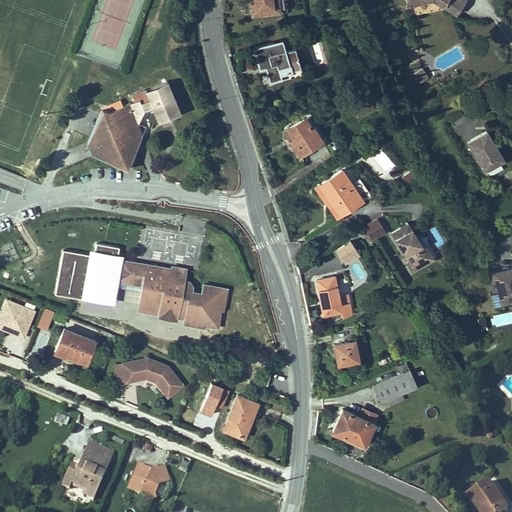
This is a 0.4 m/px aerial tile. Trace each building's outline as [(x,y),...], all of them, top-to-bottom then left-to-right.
[(255,18),(280,14),(277,0),(249,0),(250,6),(253,5),(255,18)] [(406,0),(408,6),(433,1),(445,8),(449,0),(406,0)] [(467,0),(466,0),(449,0),(445,8),(457,16),(467,0)] [(282,76),(301,71),(296,49),(285,52),(282,41),(254,48),(259,71),(267,69),(270,83),(283,80),(282,76)] [(421,70),(412,76),(418,85),(427,79),(421,70)] [(91,157),(125,173),(135,151),(130,140),(140,136),(137,127),(143,112),(152,109),(156,120),(179,111),(168,83),(145,92),(149,101),(140,104),(138,101),(108,113),(101,109),(85,143),(91,157)] [(179,111),(156,120),(158,124),(181,115),(179,111)] [(299,158),(322,144),(314,129),(312,131),(305,119),(287,129),(293,140),(289,143),(299,158)] [(283,132),(289,143),(293,140),(287,129),(283,132)] [(486,132),(468,143),(485,172),(503,162),(486,132)] [(130,140),(135,151),(141,137),(140,136),(130,140)] [(384,172),(395,164),(382,147),(371,156),(384,172)] [(420,174),(415,168),(402,178),(407,185),(420,174)] [(341,216),(364,200),(342,169),(314,188),(326,205),(331,201),(341,216)] [(331,201),(326,205),(336,219),(341,216),(331,201)] [(375,220),(364,227),(373,242),(384,235),(375,220)] [(123,242),(139,245),(142,227),(126,224),(123,242)] [(421,247),(406,224),(390,235),(406,258),(407,258),(409,261),(408,262),(406,264),(412,273),(432,259),(424,246),(421,247)] [(166,250),(170,230),(154,227),(150,247),(166,250)] [(71,295),(91,241),(63,231),(44,285),(71,295)] [(351,241),(335,250),(345,266),(361,257),(351,241)] [(171,271),(171,268),(120,259),(119,270),(123,271),(128,279),(128,281),(149,285),(147,291),(141,290),(139,304),(142,309),(157,311),(160,309),(161,304),(179,307),(177,318),(186,319),(189,323),(204,326),(208,323),(222,325),(224,310),(227,292),(226,291),(226,290),(225,288),(207,285),(205,295),(195,293),(196,286),(193,283),(186,282),(187,276),(185,273),(171,271)] [(172,265),(171,268),(171,271),(185,273),(187,276),(188,268),(172,265)] [(117,280),(128,281),(128,279),(123,271),(119,270),(117,280)] [(511,303),(511,270),(494,275),(502,306),(511,303)] [(334,276),(315,279),(322,317),(341,314),(342,317),(351,315),(347,293),(338,295),(334,276)] [(35,311),(6,299),(0,313),(0,330),(24,340),(35,311)] [(221,329),(222,325),(208,323),(204,326),(189,323),(186,319),(177,318),(179,307),(161,304),(160,309),(157,311),(142,309),(139,304),(138,312),(159,315),(159,318),(185,322),(185,326),(208,330),(209,327),(221,329)] [(51,314),(44,311),(37,328),(44,331),(51,314)] [(511,311),(490,317),(493,329),(511,323),(511,311)] [(86,364),(95,342),(64,330),(54,354),(66,358),(66,356),(86,364)] [(354,341),(333,346),(338,368),(359,363),(354,341)] [(150,364),(151,359),(147,357),(140,359),(141,366),(150,364)] [(183,384),(167,364),(151,359),(150,364),(141,366),(140,359),(121,363),(126,383),(145,378),(155,381),(168,396),(183,384)] [(126,383),(121,363),(114,365),(119,384),(126,383)] [(398,368),(401,375),(373,386),(380,403),(388,400),(389,403),(392,402),(393,404),(403,400),(401,395),(416,389),(407,365),(398,368)] [(257,403),(235,395),(222,431),(243,439),(257,403)] [(341,410),(331,434),(364,449),(375,425),(372,424),(376,415),(361,408),(357,417),(341,410)] [(52,423),(62,425),(65,415),(55,413),(52,423)] [(88,442),(83,454),(100,461),(105,449),(88,442)] [(112,452),(105,449),(100,461),(83,454),(77,468),(74,476),(68,473),(62,489),(70,492),(72,487),(88,493),(85,498),(95,502),(109,465),(108,464),(112,452)] [(71,466),(68,473),(74,476),(77,468),(71,466)] [(156,473),(137,466),(128,491),(147,498),(155,494),(160,482),(163,483),(169,481),(163,466),(156,468),(157,470),(156,473)] [(490,483),(470,497),(478,508),(481,506),(484,511),(508,511),(509,511),(490,483)] [(157,498),(155,494),(147,498),(149,502),(157,498)]
